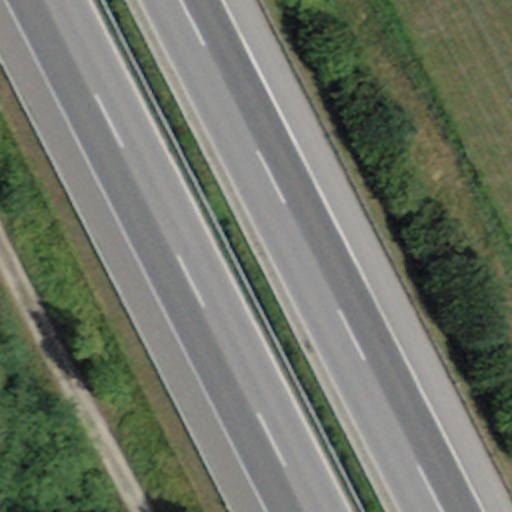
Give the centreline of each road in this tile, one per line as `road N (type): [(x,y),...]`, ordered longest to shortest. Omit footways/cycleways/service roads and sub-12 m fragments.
road 1 (motorway): [(430,511),(167,0)]
road 2 (motorway): [(37,0),(300,511)]
road 3 (track): [(140,511),(0,238)]
